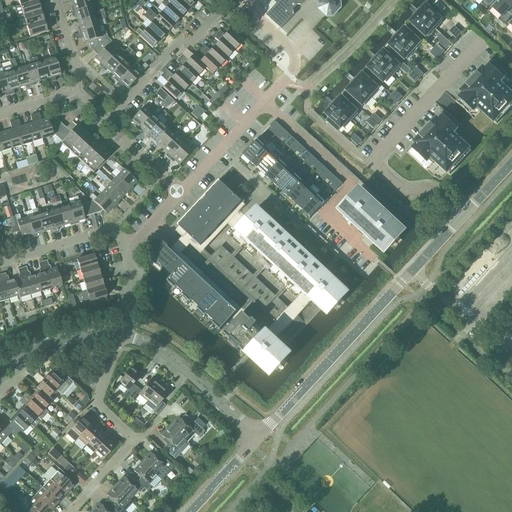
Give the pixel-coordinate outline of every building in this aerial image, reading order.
[(18,18),(24,16),(40,11),(38,4),(46,2),(45,0),(40,0),(20,6),(15,8),(18,18)] [(75,0),(71,1),(73,8),(71,8),(72,12),(92,6),(90,0),(89,0),(75,0)] [(161,12),(176,26),(179,22),(178,21),(182,16),(164,0),(161,3),(166,7),(161,12)] [(164,0),(182,16),(186,12),(188,13),(191,10),(180,0),(164,0)] [(180,0),(191,10),(194,7),(192,5),(196,1),(195,0),(180,0)] [(317,0),(319,2),(318,3),(318,9),(327,17),(332,17),(341,8),(341,2),(338,0),(279,0),(266,15),(281,29),(293,15),(293,9),(297,5),(300,5),(304,0),(317,0)] [(483,0),(481,3),(486,9),(494,0),(483,0)] [(511,0),(499,0),(492,8),(501,16),(498,19),(504,25),(511,16),(511,0)] [(444,16),(432,5),(429,9),(425,5),(419,13),(436,28),(441,22),(439,21),(444,16)] [(92,6),(72,12),(73,17),(76,16),(78,22),(104,14),(103,9),(99,11),(94,12),(92,6)] [(176,26),(161,12),(157,17),(153,13),(149,9),(146,12),(167,32),(171,28),(173,29),(176,26)] [(40,11),(24,16),(27,27),(51,19),(50,15),(42,17),(40,11)] [(146,28),(161,41),(164,38),(163,37),(167,32),(146,12),(143,16),(151,23),(146,28)] [(423,38),(427,34),(429,36),(436,28),(419,13),(410,22),(414,25),(412,28),(423,38)] [(104,14),(78,22),(79,28),(77,29),(79,33),(98,27),(96,20),(102,19),(105,18),(104,14)] [(51,19),(27,27),(30,37),(47,32),(45,25),(52,23),(51,19)] [(98,27),(79,33),(80,37),(82,36),(84,43),(88,42),(90,49),(91,50),(109,38),(107,37),(105,31),(100,33),(98,27)] [(456,38),(460,33),(454,27),(450,32),(456,38)] [(161,41),(146,28),(142,33),(138,29),(135,32),(139,36),(152,48),(156,43),(158,45),(161,41)] [(396,37),(413,53),(420,45),(418,44),(420,42),(419,42),(422,39),(423,38),(412,28),(408,32),(404,28),(396,37)] [(237,38),(229,30),(224,35),(218,30),(216,33),(234,50),(244,39),(240,35),(237,38)] [(234,50),(216,33),(212,36),(218,41),(214,46),(227,58),(234,50)] [(437,39),(447,48),(452,43),(442,34),(437,39)] [(401,62),(406,57),(407,59),(413,53),(396,37),(389,45),(393,48),(389,52),(397,60),(398,59),(401,62)] [(109,38),(91,50),(98,56),(95,59),(100,63),(98,65),(102,68),(115,53),(110,48),(115,44),(109,38)] [(201,49),(220,66),(227,58),(214,46),(209,51),(204,45),(201,49)] [(443,51),(437,46),(433,50),(439,56),(443,51)] [(54,58),(53,53),(51,48),(47,50),(50,60),(44,61),(51,83),(55,81),(54,77),(60,75),(55,58),(54,58)] [(115,53),(102,68),(105,71),(106,69),(111,74),(124,60),(132,51),(129,49),(124,54),(120,49),(116,53),(115,53)] [(205,68),(212,74),(220,66),(201,49),(197,52),(203,58),(199,62),(205,68)] [(430,53),(437,59),(439,56),(433,50),(430,53)] [(117,82),(131,68),(126,63),(135,54),(132,51),(124,60),(111,74),(116,78),(114,80),(117,82)] [(375,60),(392,76),(399,68),(397,67),(398,65),(395,62),(397,60),(389,52),(387,55),(383,51),(375,60)] [(197,76),(205,68),(199,62),(192,55),(188,60),(182,55),(179,58),(197,76)] [(32,59),(39,82),(45,80),(46,84),(51,83),(44,61),(38,63),(36,58),(32,59)] [(177,71),(190,83),(197,76),(179,58),(176,62),(181,67),(177,71)] [(24,67),(30,86),(34,85),(33,83),(39,82),(32,59),(28,60),(29,66),(24,67)] [(368,75),(380,86),(380,85),(377,82),(380,78),(383,82),(384,80),(386,82),(392,76),(375,60),(368,68),(372,71),(368,75)] [(494,122),(511,102),(511,94),(505,88),(505,86),(505,85),(501,81),(507,75),(493,62),(485,71),(483,69),(461,92),(464,94),(456,103),(469,115),(475,109),(480,113),(481,112),(483,112),(494,122)] [(12,65),(19,88),(25,86),(26,88),(30,86),(24,67),(17,69),(16,64),(12,65)] [(144,64),(140,68),(136,72),(131,68),(117,82),(121,86),(122,84),(128,89),(140,76),(139,75),(147,67),(144,64)] [(2,68),(3,74),(9,96),(14,95),(13,90),(19,88),(12,65),(2,68)] [(422,75),(416,69),(412,73),(418,79),(422,75)] [(164,74),(183,91),(190,83),(177,71),(173,76),(167,71),(164,74)] [(409,76),(415,82),(418,79),(412,73),(409,76)] [(0,93),(4,92),(6,97),(9,96),(3,74),(0,74),(0,93)] [(162,87),(175,99),(183,91),(164,74),(161,77),(167,83),(162,87)] [(354,83),(371,99),(378,91),(376,90),(380,86),(368,75),(366,77),(362,74),(354,83)] [(355,104),(358,101),(362,105),(363,103),(365,105),(371,99),(354,83),(347,91),(350,94),(347,98),(358,109),(359,108),(355,104)] [(221,97),(228,89),(223,85),(216,92),(221,97)] [(155,94),(156,95),(163,101),(168,97),(160,89),(155,94)] [(401,97),(395,92),(391,96),(397,102),(401,97)] [(388,99),(394,105),(397,102),(391,96),(388,99)] [(333,106),(350,122),(357,114),(355,113),(358,109),(347,98),(345,100),(341,97),(333,106)] [(143,107),(130,120),(135,125),(134,126),(137,129),(151,115),(146,110),(150,106),(147,103),(143,107)] [(326,114),(329,117),(326,121),(338,131),(342,126),(344,128),(350,122),(333,106),(326,114)] [(197,120),(203,113),(197,107),(190,114),(197,120)] [(146,135),(166,115),(163,112),(156,119),(151,115),(137,129),(140,132),(142,131),(146,135)] [(417,145),(409,153),(423,166),(429,159),(433,164),(434,163),(436,163),(447,173),(469,149),(458,139),(458,137),(459,136),(454,132),(460,125),(446,113),(438,121),(436,119),(415,143),(417,145)] [(48,121),(47,119),(41,121),(39,114),(34,115),(42,140),(52,136),(52,134),(48,121)] [(26,126),(31,143),(42,140),(34,115),(30,116),(32,124),(26,126)] [(153,144),(167,130),(162,125),(169,118),(166,115),(146,135),(151,140),(150,141),(153,144)] [(380,120),(374,115),(370,119),(376,125),(380,120)] [(48,121),(52,134),(54,134),(54,131),(61,123),(56,119),(48,121)] [(367,122),(373,128),(376,125),(370,119),(367,122)] [(31,143),(26,126),(20,127),(18,120),(13,121),(21,146),(31,143)] [(5,132),(11,149),(21,146),(13,121),(9,123),(12,130),(5,132)] [(278,124),(274,121),(270,126),(273,129),(278,124)] [(54,131),(54,134),(57,137),(66,128),(61,123),(54,131)] [(76,126),(71,132),(62,141),(61,143),(77,158),(98,134),(96,132),(90,139),(76,126)] [(66,128),(57,137),(62,141),(71,132),(66,128)] [(167,130),(153,144),(157,147),(158,146),(162,150),(179,133),(175,130),(171,134),(167,130)] [(11,149),(5,132),(0,133),(0,150),(1,152),(11,149)] [(179,133),(162,150),(167,155),(166,156),(169,159),(183,144),(178,140),(182,136),(179,133)] [(98,134),(77,158),(93,172),(108,156),(94,143),(100,137),(98,134)] [(268,144),(260,136),(242,156),(243,156),(250,162),(265,147),(268,144)] [(357,145),(361,141),(354,136),(351,139),(357,145)] [(191,151),(194,147),(191,144),(187,148),(183,144),(169,159),(172,162),(174,160),(179,165),(191,152),(191,151)] [(250,162),(258,169),(272,154),(265,147),(250,162)] [(258,169),(265,176),(283,157),(275,150),(272,154),(258,169)] [(265,176),(273,183),(290,164),(283,157),(265,176)] [(16,170),(27,166),(25,160),(14,163),(16,170)] [(273,183),(280,190),(298,171),(290,164),(273,183)] [(122,170),(118,166),(115,169),(120,173),(115,178),(130,191),(133,188),(132,186),(136,182),(123,169),(122,170)] [(94,174),(102,181),(105,178),(97,170),(94,174)] [(280,190),(288,197),(305,178),(298,171),(280,190)] [(130,191),(115,178),(111,182),(107,178),(104,182),(121,198),(126,193),(127,195),(130,191)] [(288,197),(295,204),(310,189),(313,185),(305,178),(288,197)] [(121,198),(104,182),(101,185),(105,189),(101,193),(116,207),(118,204),(117,203),(121,198)] [(52,183),(43,185),(46,195),(54,192),(52,183)] [(179,226),(175,230),(197,251),(208,239),(205,236),(210,231),(213,233),(216,230),(214,227),(224,216),(226,219),(230,215),(227,213),(237,202),(240,204),(242,202),(221,183),(187,219),(185,218),(178,226),(179,226)] [(295,204),(303,211),(317,195),(310,189),(295,204)] [(344,204),(338,211),(339,211),(360,231),(360,230),(365,234),(364,235),(382,251),(388,244),(387,243),(395,234),(396,235),(403,228),(385,212),(380,217),(376,213),(377,212),(368,204),(372,201),(367,196),(366,198),(357,190),(344,204)] [(320,192),(317,195),(303,211),(310,218),(328,199),(320,192)] [(89,198),(92,200),(92,201),(102,210),(106,214),(111,209),(112,210),(116,207),(101,193),(96,198),(92,195),(89,198)] [(84,220),(83,218),(80,206),(79,202),(77,197),(73,198),(74,204),(68,206),(74,225),(78,223),(77,222),(84,220)] [(102,210),(92,201),(90,202),(90,203),(93,215),(100,213),(102,210)] [(74,225),(68,206),(62,208),(60,202),(56,203),(63,226),(69,224),(70,226),(74,225)] [(63,226),(56,203),(52,205),(54,210),(48,212),(54,231),(58,230),(57,228),(63,226)] [(86,204),(80,206),(83,217),(89,216),(86,204)] [(330,305),(338,296),(340,297),(346,290),(328,273),(323,278),(319,275),(320,274),(266,225),(270,221),(265,217),(264,218),(255,210),(253,212),(245,205),(231,221),(305,290),(303,292),(307,296),(325,313),(331,306),(330,305)] [(54,231),(48,212),(42,214),(40,208),(36,210),(43,232),(49,230),(50,232),(54,231)] [(36,210),(31,211),(33,217),(27,219),(33,237),(37,236),(37,234),(43,232),(36,210)] [(16,222),(22,239),(28,237),(29,239),(33,237),(27,219),(21,221),(19,215),(15,216),(17,222),(16,222)] [(175,274),(179,269),(185,264),(166,246),(155,258),(163,266),(164,264),(175,274)] [(94,255),(76,260),(80,271),(104,263),(103,259),(96,261),(94,255)] [(43,264),(51,289),(61,286),(56,269),(49,270),(47,263),(43,264)] [(104,263),(80,271),(83,281),(100,276),(98,269),(106,267),(104,263)] [(35,275),(40,292),(51,289),(43,264),(39,266),(41,274),(35,275)] [(22,271),(30,295),(40,292),(35,275),(29,277),(27,269),(22,271)] [(175,274),(167,281),(175,288),(187,276),(179,269),(175,274)] [(30,295),(22,271),(18,272),(21,280),(14,282),(19,296),(19,298),(30,295)] [(0,275),(8,300),(19,296),(14,282),(14,279),(8,281),(5,273),(0,275)] [(100,276),(83,281),(86,291),(111,284),(109,279),(102,282),(100,276)] [(187,276),(175,288),(175,289),(177,287),(184,293),(182,295),(183,295),(194,283),(187,276)] [(194,283),(183,295),(190,302),(202,290),(194,283)] [(111,284),(86,291),(89,302),(106,297),(104,290),(112,288),(111,284)] [(202,290),(190,302),(192,301),(199,307),(197,309),(209,297),(202,290)] [(209,297),(197,309),(205,316),(216,304),(209,297)] [(217,304),(216,304),(205,316),(207,315),(214,321),(212,323),(224,311),(217,304)] [(224,311),(212,323),(220,330),(232,318),(224,311)] [(266,340),(261,335),(257,340),(249,333),(253,328),(257,324),(252,320),(251,321),(242,313),(224,334),(230,339),(232,338),(240,346),(239,348),(245,354),(246,353),(250,357),(249,357),(268,374),(274,367),(273,366),(281,357),(282,359),(289,352),(270,335),(266,340)] [(478,329),(474,333),(480,338),(484,334),(478,329)] [(128,397),(136,387),(132,384),(140,375),(131,368),(118,383),(127,390),(122,396),(127,400),(129,398),(128,397)] [(73,383),(67,378),(58,369),(54,374),(52,372),(44,380),(57,392),(61,396),(73,383)] [(128,397),(129,398),(133,402),(139,395),(147,401),(159,385),(151,379),(141,391),(136,387),(128,397)] [(49,400),(57,392),(44,380),(36,389),(38,390),(49,400)] [(144,405),(151,411),(157,415),(165,405),(160,402),(168,393),(159,385),(147,401),(144,405)] [(38,390),(31,397),(44,410),(52,402),(49,400),(38,390)] [(24,405),(37,418),(44,410),(31,397),(24,405)] [(80,412),(85,406),(78,400),(74,406),(80,412)] [(16,413),(30,426),(37,418),(24,405),(16,413)] [(75,417),(70,412),(67,416),(72,421),(75,417)] [(30,426),(16,413),(9,422),(10,423),(6,427),(6,428),(12,433),(15,437),(20,432),(22,434),(30,426)] [(64,419),(69,424),(72,421),(67,416),(64,419)] [(169,427),(184,440),(186,442),(194,434),(198,437),(204,431),(191,419),(185,424),(178,417),(169,427)] [(197,417),(195,420),(205,427),(207,424),(197,417)] [(74,442),(77,438),(78,438),(90,425),(82,418),(66,435),(74,442)] [(0,444),(0,445),(12,433),(6,428),(6,427),(6,426),(0,421),(0,444)] [(90,425),(78,438),(85,445),(97,432),(90,425)] [(186,442),(169,427),(161,436),(169,442),(163,449),(175,460),(180,454),(180,455),(190,445),(186,442)] [(61,433),(55,428),(52,432),(57,437),(61,433)] [(49,435),(54,440),(57,437),(52,432),(49,435)] [(97,432),(85,445),(93,453),(105,440),(97,432)] [(105,440),(93,453),(89,458),(92,460),(96,456),(102,461),(114,448),(105,440)] [(19,460),(24,455),(18,450),(14,455),(19,460)] [(154,456),(150,453),(142,462),(161,480),(173,467),(157,453),(154,456)] [(34,459),(29,455),(26,458),(30,463),(34,459)] [(14,466),(9,461),(5,465),(11,469),(14,466)] [(137,482),(144,488),(146,491),(151,486),(154,488),(161,480),(142,462),(133,471),(140,478),(137,482)] [(3,468),(8,473),(11,469),(5,465),(3,468)] [(49,480),(65,495),(75,484),(59,469),(49,480)] [(76,472),(72,476),(81,485),(85,480),(76,472)] [(114,486),(129,500),(137,491),(139,493),(144,488),(137,482),(134,480),(130,484),(123,477),(114,486)] [(49,480),(42,488),(58,503),(65,495),(49,480)] [(132,503),(129,500),(114,486),(106,495),(113,502),(110,506),(116,511),(125,511),(132,503)] [(34,496),(50,511),(58,503),(42,488),(34,496)] [(27,511),(49,511),(50,511),(34,496),(27,504),(28,505),(24,510),(27,511)] [(165,502),(159,496),(156,500),(161,505),(165,502)] [(369,507),(386,506),(386,496),(369,496),(369,507)] [(152,504),(157,509),(161,505),(156,500),(152,504)] [(116,511),(104,501),(100,505),(98,503),(90,511),(116,511)]
